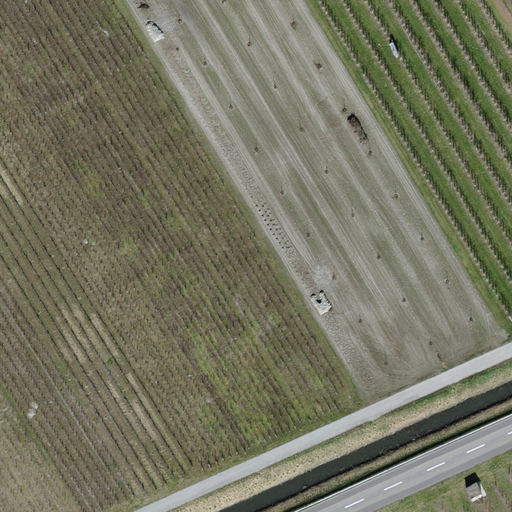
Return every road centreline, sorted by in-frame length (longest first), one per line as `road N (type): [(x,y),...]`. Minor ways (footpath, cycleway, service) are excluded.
road 1 (track): [(511,345),(141,511)]
road 2 (secondary): [(335,511),(511,432)]
